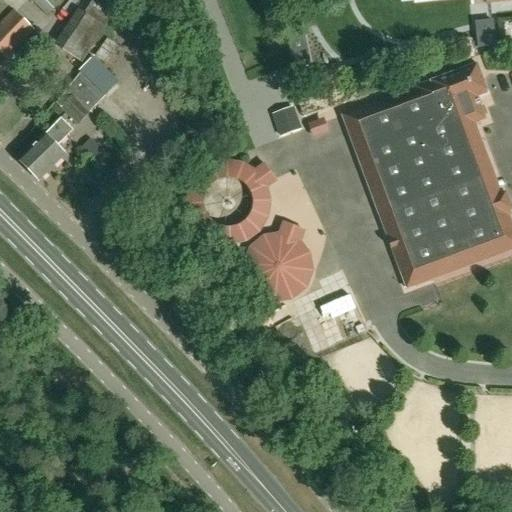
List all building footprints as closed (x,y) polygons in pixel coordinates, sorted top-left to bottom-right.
[(28,0),(47,18),(62,5),(56,0),(28,0)] [(87,16),(104,27),(113,14),(96,3),(87,16)] [(0,22),(0,55),(5,61),(34,30),(12,10),(0,22)] [(494,21),(475,23),(479,50),(498,48),(494,21)] [(294,71),(312,67),(305,35),(301,36),(298,24),(289,27),(291,38),(288,39),(294,71)] [(498,192),(497,189),(474,124),(485,120),(476,97),(487,93),(477,65),(414,88),(415,89),(341,116),(404,290),(511,251),(511,229),(507,216),(510,216),(501,191),(498,192)] [(104,96),(78,71),(53,102),(77,126),(104,96)] [(166,81),(156,99),(166,104),(175,86),(166,81)] [(293,108),(273,115),(281,137),(300,131),(293,108)] [(72,131),(60,119),(18,160),(37,181),(63,155),(55,148),(72,131)] [(317,128),(319,138),(337,135),(336,125),(317,128)] [(249,247),(242,264),(245,282),(256,297),(274,304),(292,301),(306,289),(313,272),(310,254),(301,243),(306,231),(282,222),(278,233),(263,236),(249,247)] [(348,273),(326,282),(331,294),(352,285),(348,273)] [(359,475),(365,486),(380,478),(373,466),(359,475)]
